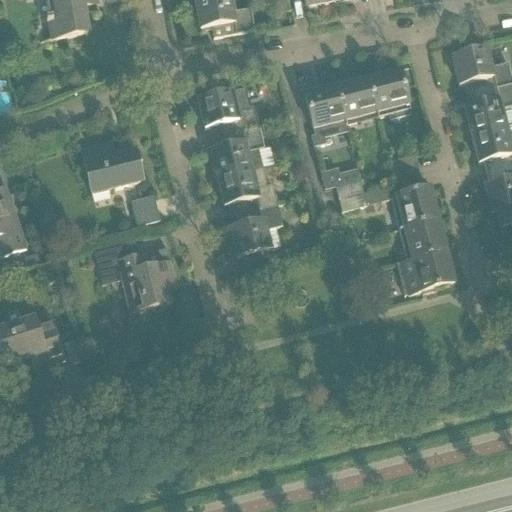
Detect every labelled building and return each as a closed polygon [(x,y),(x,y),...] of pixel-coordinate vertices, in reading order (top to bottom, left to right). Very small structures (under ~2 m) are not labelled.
[(44,0),(52,43),(87,37),(82,10),(95,8),(93,0),(44,0)] [(232,17),(229,0),(223,0),(195,5),(199,33),(210,31),(212,42),(253,36),(250,16),(249,14),(232,17)] [(273,0),(276,17),(289,15),(287,0),(273,0)] [(303,0),(305,10),(331,6),(330,0),(303,0)] [(490,72),(485,53),(451,62),(458,90),(469,87),(472,99),(511,88),(507,68),(490,72)] [(399,75),(367,83),(377,122),(388,119),(389,124),(410,118),(399,75)] [(346,130),(377,122),(367,83),(336,91),(345,130),(346,130)] [(320,95),(304,99),(313,138),(314,140),(310,141),(313,151),(325,148),(323,141),(347,135),(346,130),(345,130),(336,91),(334,92),(333,87),(319,91),(320,95)] [(471,140),(505,132),(500,113),(511,110),(511,89),(511,88),(472,99),(475,111),(464,113),(471,140)] [(244,93),(197,105),(204,133),(215,130),(217,142),(257,132),(252,111),(249,112),(244,93)] [(220,153),(210,156),(216,183),(250,175),(261,172),(257,154),(262,152),(257,132),(217,142),(220,153)] [(511,149),(509,150),(505,132),(471,140),(478,167),(488,165),(491,176),(511,170),(511,149)] [(113,161),(110,147),(80,155),(91,199),(141,186),(134,155),(113,161)] [(391,178),(416,172),(413,159),(388,165),(391,178)] [(511,170),(491,176),(494,188),(483,191),(490,218),(496,217),(500,232),(511,229),(511,170)] [(250,175),(216,183),(223,210),(234,208),(237,219),(277,210),(271,189),(266,190),(261,172),(250,175)] [(394,189),(419,183),(416,172),(391,178),(394,189)] [(334,192),(359,185),(356,173),(331,179),(334,192)] [(394,189),(377,194),(380,206),(390,203),(390,202),(421,194),(419,183),(394,189)] [(337,203),(362,197),(359,185),(334,192),(337,203)] [(0,191),(0,257),(1,261),(10,258),(25,253),(5,190),(0,191)] [(398,234),(437,224),(429,192),(421,194),(390,202),(390,203),(398,234)] [(340,216),(366,210),(362,197),(337,203),(340,216)] [(136,231),(159,225),(153,200),(130,206),(136,231)] [(258,256),(270,253),(265,234),(282,230),(277,210),(237,219),(240,231),(229,234),(236,261),(239,260),(258,256)] [(406,266),(445,256),(437,224),(398,234),(406,265),(406,266)] [(137,259),(132,241),(92,254),(101,290),(120,285),(128,318),(171,308),(168,292),(175,290),(166,252),(137,259)] [(258,256),(239,260),(240,262),(242,272),(243,274),(259,270),(261,269),(260,263),(258,256)] [(453,287),(445,256),(406,266),(406,265),(395,268),(395,269),(399,268),(403,282),(399,283),(403,300),(420,296),(421,299),(435,296),(434,293),(455,287),(455,286),(453,287)] [(36,258),(23,262),(26,270),(38,266),(36,258)] [(43,288),(57,283),(51,264),(36,269),(43,288)] [(66,264),(55,267),(59,281),(70,278),(66,264)] [(36,327),(34,321),(0,332),(0,359),(2,367),(29,358),(34,374),(64,364),(50,322),(36,327)] [(71,366),(84,362),(77,340),(64,344),(71,366)]
